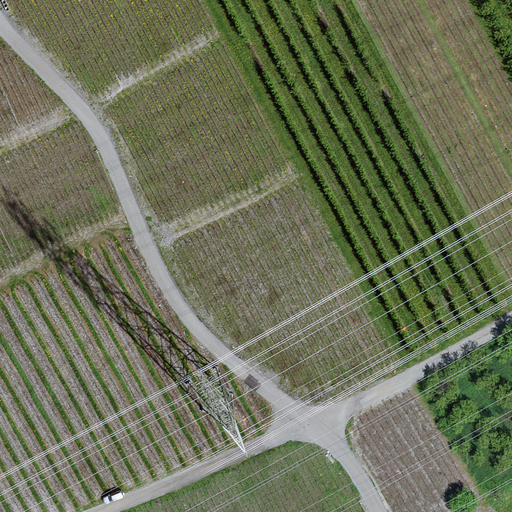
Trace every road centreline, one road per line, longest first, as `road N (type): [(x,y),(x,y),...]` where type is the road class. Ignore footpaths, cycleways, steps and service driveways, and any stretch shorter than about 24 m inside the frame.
road 1 (unclassified): [(0,25),(91,119),(189,323),(307,424)]
road 2 (unclassified): [(511,314),(307,424)]
road 3 (unclassified): [(307,424),(98,511)]
